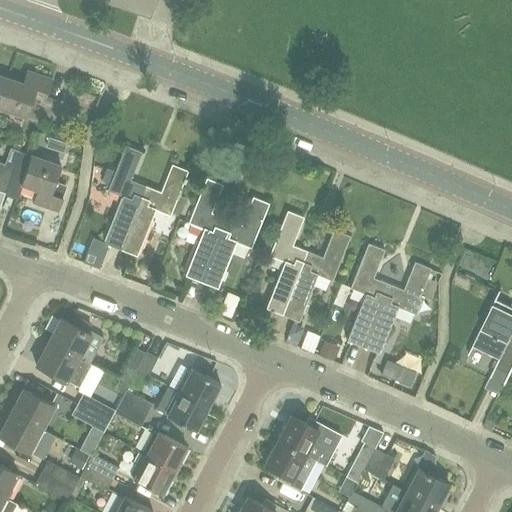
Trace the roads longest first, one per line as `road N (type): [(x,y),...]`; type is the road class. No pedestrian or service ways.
road 1 (tertiary): [(511,212),(0,8)]
road 2 (residential): [(271,358),(35,271)]
road 3 (residential): [(498,458),(271,358)]
road 4 (residential): [(189,511),(271,358)]
